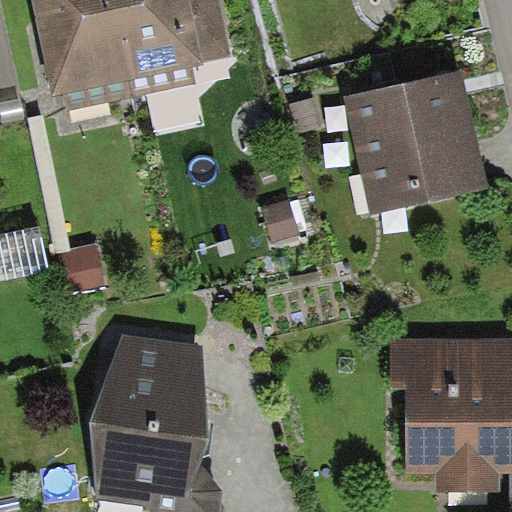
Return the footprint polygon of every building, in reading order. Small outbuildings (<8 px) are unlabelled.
[(68,113),(133,99),(112,0),(31,0),(53,102),(66,99),(68,113)] [(112,0),(133,99),(195,86),(193,75),(203,73),(201,65),(229,60),(217,0),(112,0)] [(463,76),(347,102),(374,222),(491,196),(463,76)] [(202,353),(123,344),(102,504),(146,510),(147,511),(221,511),(223,499),(204,470),(188,468),(202,353)] [(511,511),(511,344),(391,346),(391,396),(406,395),(407,480),(437,479),(437,498),(499,498),(499,480),(510,480),(510,511),(511,511)]
